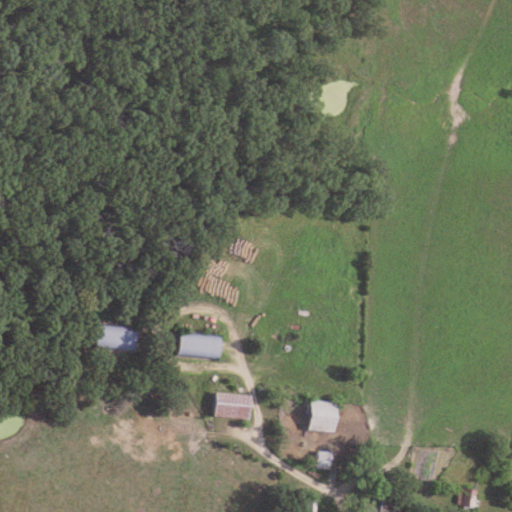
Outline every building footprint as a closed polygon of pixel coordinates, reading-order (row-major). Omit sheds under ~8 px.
[(131,326),(92,326),(92,351),(131,351),(131,326)] [(213,358),(213,333),(174,333),(174,358),(213,358)] [(244,394),(208,391),(206,416),(242,418),(244,394)] [(326,430),(326,399),(301,399),(301,430),(326,430)] [(324,451),(310,451),(310,468),(324,468),(324,451)] [(470,488),(454,489),(455,510),(471,509),(470,488)] [(393,511),(394,497),(364,497),(364,511),(393,511)] [(297,511),(310,511),(311,498),(298,498),(297,511)]
